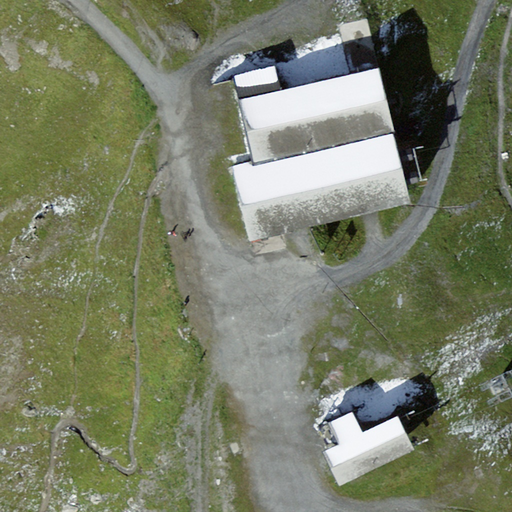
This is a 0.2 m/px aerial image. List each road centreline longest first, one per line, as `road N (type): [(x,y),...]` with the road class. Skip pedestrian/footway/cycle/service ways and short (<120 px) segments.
road 1 (track): [(254,302),(386,259),(426,216),(490,0)]
road 2 (track): [(254,302),(204,396),(201,511)]
road 3 (track): [(254,302),(298,511)]
road 4 (track): [(70,0),(149,77),(184,164)]
road 5 (track): [(184,164),(254,302)]
